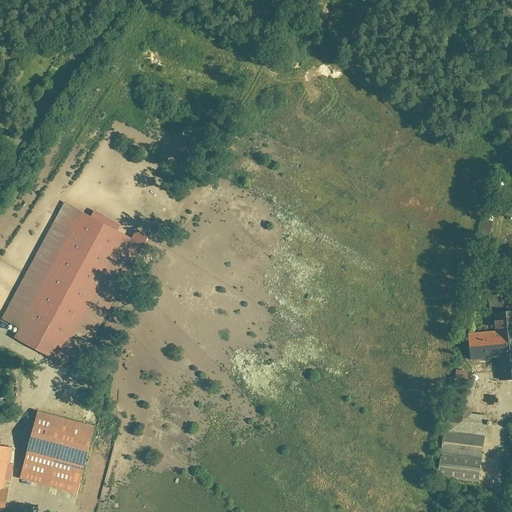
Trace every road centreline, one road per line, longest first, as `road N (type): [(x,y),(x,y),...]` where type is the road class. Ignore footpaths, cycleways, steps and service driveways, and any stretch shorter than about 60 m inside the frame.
road 1 (residential): [(0,166),(122,0)]
road 2 (residential): [(511,112),(426,0)]
